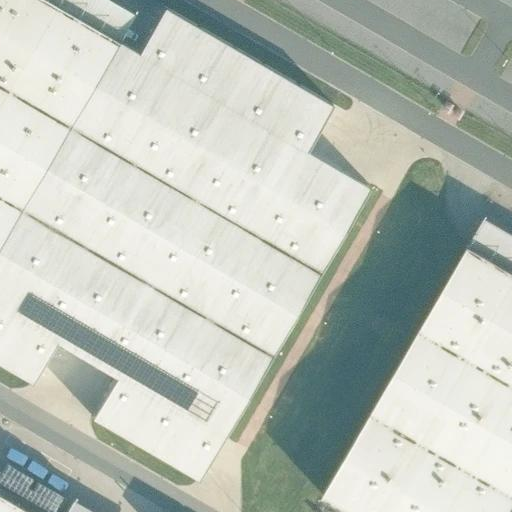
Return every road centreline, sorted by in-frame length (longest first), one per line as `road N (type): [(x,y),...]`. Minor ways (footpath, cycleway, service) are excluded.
road 1 (unknown): [(254,23),(44,421)]
road 2 (unknown): [(440,134),(314,362),(209,511)]
road 3 (residential): [(213,0),(511,174)]
road 4 (residential): [(0,395),(195,511)]
